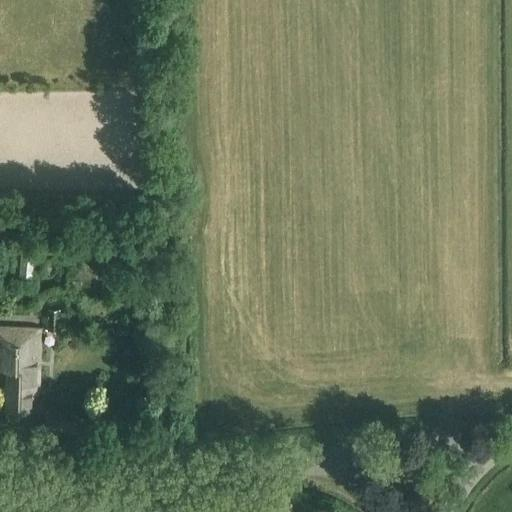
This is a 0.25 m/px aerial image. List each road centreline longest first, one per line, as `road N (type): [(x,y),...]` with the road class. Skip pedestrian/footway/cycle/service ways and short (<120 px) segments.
road 1 (tertiary): [(0,471),(188,476),(318,458)]
road 2 (tertiary): [(318,458),(494,436)]
